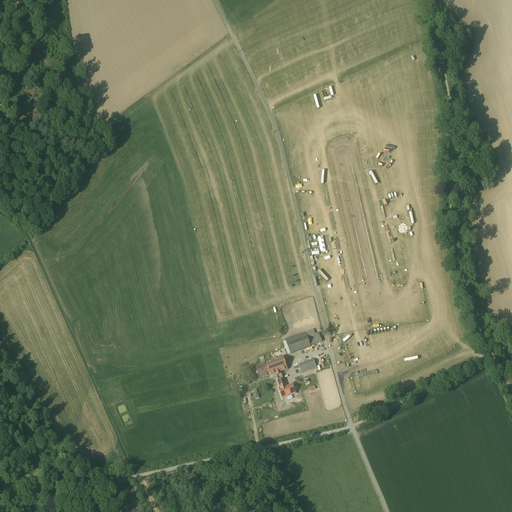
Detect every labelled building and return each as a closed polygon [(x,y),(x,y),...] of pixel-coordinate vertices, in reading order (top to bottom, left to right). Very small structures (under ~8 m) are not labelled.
[(306,334),(286,341),(291,354),(311,347),(307,338),(306,334)] [(319,334),(307,338),(311,347),(322,342),(319,334)] [(283,357),(256,367),(260,380),(276,374),(281,372),(288,370),(283,357)] [(309,362),(299,365),(302,373),(312,369),(309,362)] [(286,388),(281,372),(276,374),(281,390),(287,388),(286,388)] [(287,388),(281,390),(280,390),(283,398),(296,394),(293,385),(286,388),(287,388)]
